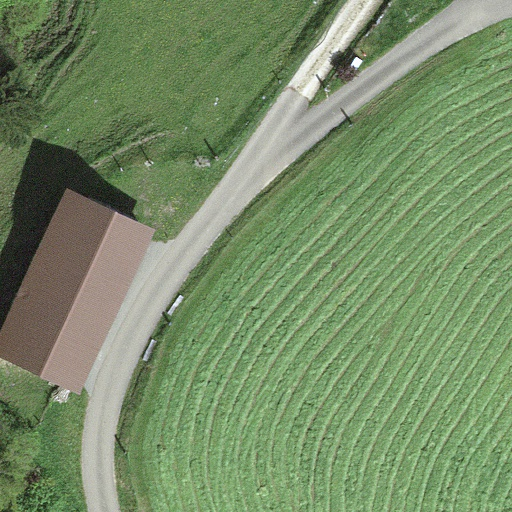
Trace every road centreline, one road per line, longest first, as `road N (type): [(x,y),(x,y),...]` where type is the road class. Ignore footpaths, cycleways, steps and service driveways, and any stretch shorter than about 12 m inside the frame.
road 1 (unclassified): [(242,185),(148,303),(112,378),(99,428),(104,511)]
road 2 (track): [(361,0),(242,185)]
